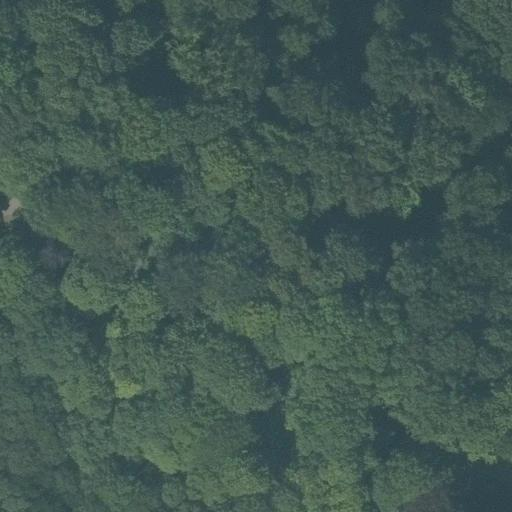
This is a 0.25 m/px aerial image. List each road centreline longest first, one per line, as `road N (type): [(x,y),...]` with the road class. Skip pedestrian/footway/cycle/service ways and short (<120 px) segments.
road 1 (unclassified): [(12,214),(52,213),(462,444)]
road 2 (unclassified): [(12,214),(19,250),(230,511)]
road 3 (track): [(511,106),(326,0)]
